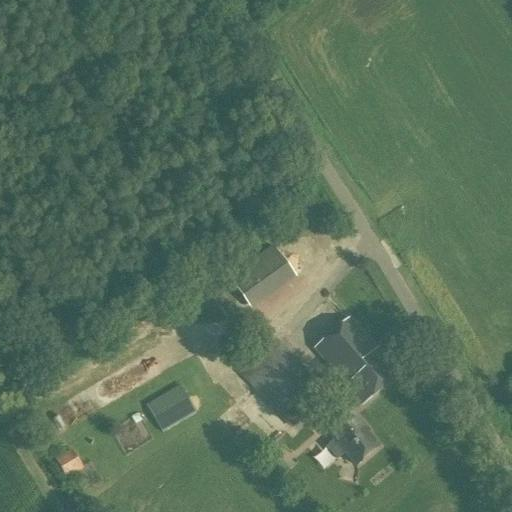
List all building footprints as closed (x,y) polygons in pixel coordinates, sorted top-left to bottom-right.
[(273,247),(258,258),(276,283),(291,273),(273,247)] [(346,387),(350,391),(360,403),(363,406),(399,374),(350,319),(315,350),(319,355),(310,363),(321,375),(330,367),(347,387),(346,387)] [(328,395),(303,368),(267,403),(293,429),(328,395)] [(351,411),(360,403),(350,391),(336,403),(347,415),(328,432),(335,440),(326,448),(337,461),(346,453),(358,466),(380,447),(363,428),(365,426),(351,411)] [(271,469),(281,460),(273,450),(263,458),(271,469)] [(67,478),(82,469),(72,451),(56,460),(67,478)]
